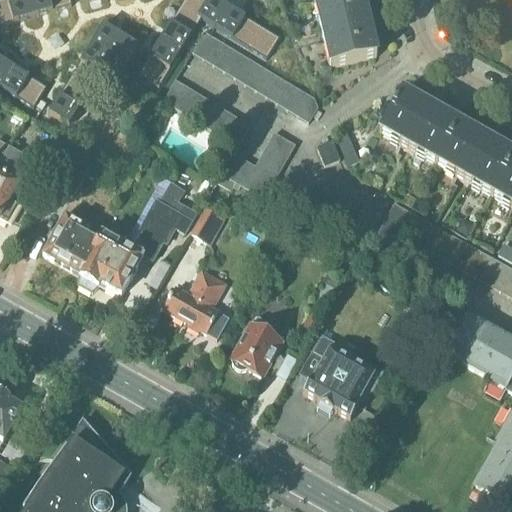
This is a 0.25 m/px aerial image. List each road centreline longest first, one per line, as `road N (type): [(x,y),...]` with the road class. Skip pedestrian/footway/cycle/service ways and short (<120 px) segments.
road 1 (secondary): [(0,314),(348,511)]
road 2 (residential): [(511,105),(427,58),(407,0)]
